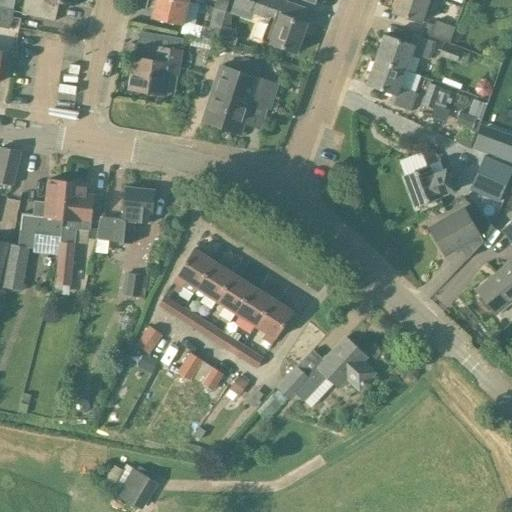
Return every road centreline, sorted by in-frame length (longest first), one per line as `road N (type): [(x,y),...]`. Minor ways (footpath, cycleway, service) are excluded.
road 1 (track): [(435,332),(424,346),(415,394),(296,476),(258,488),(165,487)]
road 2 (residential): [(511,404),(282,195)]
road 3 (residential): [(282,195),(356,0)]
road 4 (residential): [(282,195),(220,168),(82,143)]
road 5 (residential): [(104,0),(82,143)]
